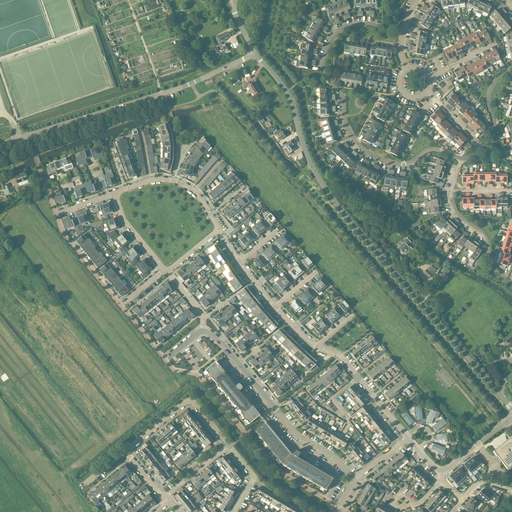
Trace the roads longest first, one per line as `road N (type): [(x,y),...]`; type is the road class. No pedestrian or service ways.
road 1 (unclassified): [(511,409),(335,203),(308,160),(287,91),(254,54)]
road 2 (residential): [(402,29),(358,23),(329,41),(324,74),(343,96),(349,133),(394,163),(429,149),(461,159)]
road 3 (unclassified): [(17,139),(254,54)]
road 4 (residential): [(203,332),(225,347),(297,435),(333,456),(353,480)]
road 5 (residential): [(124,452),(189,397),(228,446)]
road 6 (residential): [(406,436),(340,356),(319,348)]
